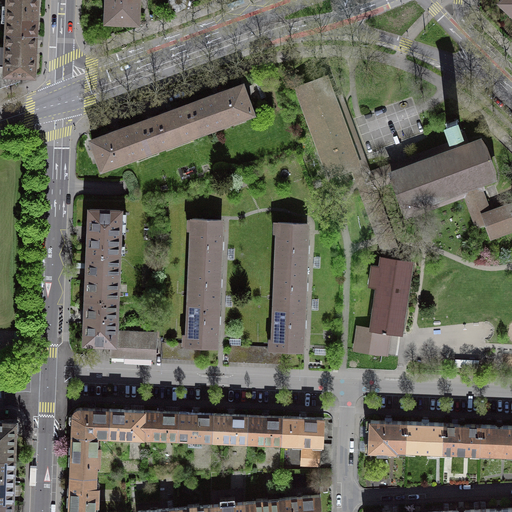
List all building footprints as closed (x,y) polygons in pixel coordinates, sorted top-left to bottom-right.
[(37,17),(37,0),(7,0),(7,4),(2,4),(1,22),(7,22),(6,34),(6,45),(0,45),(0,51),(0,62),(5,63),(5,67),(0,67),(0,86),(19,80),(19,76),(23,76),(23,75),(34,75),(35,55),(36,35),(37,17)] [(108,0),(109,0),(107,0),(107,11),(108,11),(108,21),(137,22),(138,0),(108,0)] [(171,0),(171,4),(177,9),(180,7),(184,6),(185,0),(171,0)] [(511,0),(501,0),(499,3),(507,10),(509,8),(511,10),(511,0)] [(326,77),(298,88),(330,176),(349,169),(358,165),(343,124),(347,123),(350,122),(340,95),(334,98),(326,78),(326,77)] [(189,104),(199,132),(253,113),(242,84),(222,92),(222,90),(217,92),(213,93),(214,95),(189,104)] [(145,120),(155,148),(199,132),(189,104),(173,110),(172,108),(168,110),(164,112),(164,113),(145,120)] [(102,168),(155,148),(145,120),(120,129),(120,128),(115,129),(111,131),(111,132),(92,140),(93,143),(97,154),(102,168)] [(458,121),(457,121),(457,120),(455,121),(456,122),(447,125),(447,124),(445,125),(446,125),(445,126),(445,127),(446,127),(449,135),(449,136),(449,137),(450,137),(450,138),(452,137),(451,136),(460,133),(460,134),(462,133),(461,133),(462,132),(461,131),(458,123),(458,122),(458,121)] [(369,171),(350,122),(347,123),(343,124),(358,165),(349,169),(382,257),(402,260),(376,189),(394,182),(391,174),(399,171),(407,168),(419,164),(419,163),(420,163),(431,159),(432,158),(443,155),(443,154),(444,154),(455,151),(455,150),(456,150),(467,146),(467,145),(462,133),(460,134),(460,133),(451,136),(452,137),(450,138),(449,138),(450,141),(369,171)] [(485,147),(481,140),(470,145),(468,146),(468,145),(467,145),(467,146),(456,150),(455,150),(455,151),(444,154),(443,154),(443,155),(432,158),(431,159),(420,163),(419,163),(419,164),(407,168),(399,171),(391,174),(394,182),(404,208),(403,208),(406,217),(414,214),(415,216),(422,214),(422,211),(465,195),(470,210),(487,204),(481,189),(484,188),(481,181),(483,180),(494,176),(493,168),(485,147)] [(487,204),(470,210),(477,227),(486,224),(490,235),(511,227),(511,203),(497,209),(489,212),(487,204)] [(88,253),(118,254),(120,210),(90,209),(89,227),(88,227),(88,231),(87,236),(89,236),(88,253)] [(190,263),(220,264),(221,242),(222,219),(192,218),(190,263)] [(276,266),(305,268),(306,246),(307,224),(278,223),(276,266)] [(117,298),(118,254),(88,253),(88,270),(86,271),(86,275),(86,279),(87,280),(87,297),(117,298)] [(359,326),(356,350),(383,354),(384,342),(386,342),(387,336),(387,331),(391,332),(399,333),(400,333),(400,332),(401,332),(411,263),(411,261),(402,260),(382,257),(382,258),(381,265),(372,265),(369,286),(377,287),(372,328),(359,326)] [(189,300),(218,301),(219,283),(220,264),(190,263),(189,300)] [(275,304),(304,305),(305,286),(305,268),(276,266),(275,304)] [(115,331),(117,298),(87,297),(86,314),(84,314),(84,319),(84,323),(86,324),(85,341),(111,342),(115,342),(115,331)] [(217,324),(218,301),(189,300),(187,343),(162,342),(162,357),(199,359),(200,345),(216,346),(217,324)] [(304,305),(275,304),(273,348),(229,346),(229,360),(281,362),(281,349),(302,350),(303,327),(304,305)] [(24,331),(14,331),(14,339),(14,347),(23,347),(24,331)] [(156,333),(115,331),(115,342),(111,342),(111,354),(111,355),(121,355),(155,357),(156,333)] [(108,435),(109,408),(91,408),(80,407),(79,407),(78,408),(77,408),(75,409),(75,410),(74,411),(73,412),(73,414),(73,415),(72,433),(98,434),(108,435)] [(127,409),(109,408),(108,435),(143,436),(144,410),(127,409)] [(178,438),(179,411),(161,411),(144,410),(143,436),(178,438)] [(212,439),(214,413),(196,412),(179,411),(178,438),(212,439)] [(247,441),(248,414),(231,414),(214,413),(212,439),(247,441)] [(282,442),(283,416),(266,415),(248,414),(247,441),(282,442)] [(303,417),(283,416),(282,442),(323,444),(324,418),(303,417)] [(0,456),(14,458),(15,423),(12,422),(5,422),(5,421),(0,420),(0,456)] [(397,447),(406,448),(407,421),(388,420),(369,420),(368,451),(377,451),(377,453),(388,454),(388,451),(397,452),(397,447)] [(434,449),(443,449),(444,423),(425,422),(407,421),(406,448),(414,448),(414,450),(434,451),(434,449)] [(471,450),(480,451),(481,424),(462,424),(444,423),(443,449),(451,450),(451,452),(471,453),(471,450)] [(508,452),(511,452),(511,425),(499,425),(481,424),(480,451),(488,451),(488,454),(508,454),(508,452)] [(70,473),(96,474),(96,464),(99,464),(100,445),(97,445),(98,434),(72,433),(72,444),(72,453),(72,462),(71,462),(70,473)] [(320,450),(302,449),(301,464),(319,465),(319,457),(320,450)] [(0,499),(12,500),(13,479),(14,458),(0,456),(0,499)] [(95,485),(96,474),(70,473),(70,484),(71,484),(70,494),(70,503),(69,503),(68,511),(94,511),(95,504),(98,504),(99,486),(95,485)] [(279,498),(280,511),(321,511),(320,494),(300,496),(279,498)] [(280,511),(279,498),(279,499),(245,502),(245,511),(280,511)] [(0,511),(11,511),(12,500),(0,499),(0,511)] [(245,511),(245,502),(245,501),(241,502),(211,504),(211,505),(211,511),(245,511)]
